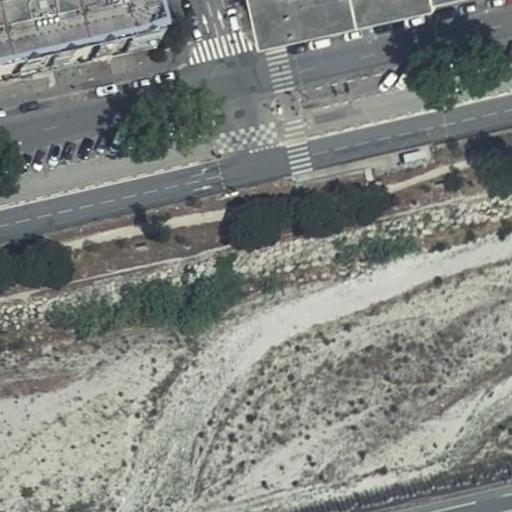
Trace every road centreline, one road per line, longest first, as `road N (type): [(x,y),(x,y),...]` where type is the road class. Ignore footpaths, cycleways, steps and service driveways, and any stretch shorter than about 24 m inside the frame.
road 1 (tertiary): [(511,22),(232,86)]
road 2 (tertiary): [(0,225),(256,167)]
road 3 (tertiary): [(256,167),(511,108)]
road 4 (tertiary): [(232,86),(0,139)]
